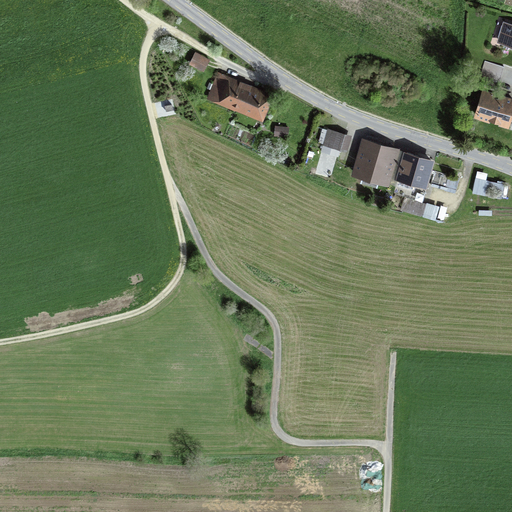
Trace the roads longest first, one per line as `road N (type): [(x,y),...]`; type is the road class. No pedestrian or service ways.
road 1 (track): [(170,184),(214,270),(275,326),(277,429),(291,440),(388,446),(386,511)]
road 2 (unclassified): [(176,0),(325,103),(511,168)]
road 3 (track): [(170,184),(183,258),(163,294),(125,317),(0,344)]
road 4 (track): [(157,21),(142,68),(170,184)]
